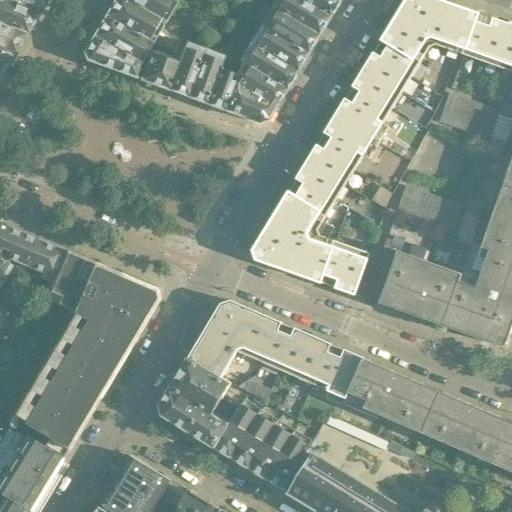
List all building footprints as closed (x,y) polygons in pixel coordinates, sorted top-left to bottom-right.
[(37,15),(2,0),(0,0),(0,23),(25,34),(37,15)] [(2,0),(37,15),(45,0),(2,0)] [(124,0),(114,0),(105,16),(148,40),(160,19),(124,0)] [(170,0),(124,0),(160,19),(170,0)] [(328,16),(301,0),(282,0),(276,10),(317,35),(328,16)] [(338,0),(301,0),(328,16),(338,0)] [(448,49),(462,8),(439,0),(407,0),(385,37),(425,56),(430,47),(436,45),(448,49)] [(467,56),(483,15),(462,8),(448,49),(467,56)] [(317,35),(276,10),(270,19),(265,16),(260,25),(265,28),(306,53),(317,35)] [(488,64),(502,22),(483,15),(467,56),(488,64)] [(105,16),(93,37),(137,60),(140,54),(148,40),(105,16)] [(511,72),(511,25),(502,22),(488,64),(511,72)] [(25,34),(0,23),(0,51),(12,57),(25,34)] [(306,53),(265,28),(261,35),(256,32),(249,43),(295,71),(306,53)] [(141,62),(137,60),(93,37),(83,53),(86,60),(142,80),(146,67),(140,65),(141,62)] [(425,56),(385,37),(377,50),(417,69),(425,56)] [(295,71),(249,43),(246,48),(251,51),(243,63),(285,88),(295,71)] [(185,56),(182,64),(168,90),(189,98),(207,47),(200,44),(198,50),(188,47),(185,56)] [(207,47),(189,98),(205,103),(219,66),(221,59),(213,56),(215,50),(207,47)] [(417,69),(377,50),(370,62),(409,82),(417,69)] [(0,76),(12,57),(0,51),(0,76)] [(168,90),(182,64),(175,61),(151,54),(149,57),(146,67),(142,80),(168,90)] [(177,54),(175,61),(182,64),(185,56),(177,54)] [(285,88),(243,63),(240,61),(237,66),(241,69),(234,82),(274,106),(285,88)] [(409,82),(370,62),(362,74),(401,95),(409,82)] [(227,69),(219,66),(205,103),(223,110),(233,82),(234,82),(230,79),(224,77),(227,69)] [(401,95),(362,74),(354,87),(393,109),(401,95)] [(274,106),(234,82),(233,82),(223,110),(259,123),(265,120),(274,106)] [(393,109),(354,87),(346,101),(384,123),(393,109)] [(450,93),(440,122),(486,137),(496,110),(450,93)] [(384,123),(346,101),(336,117),(374,139),(384,123)] [(511,105),(507,104),(504,103),(501,111),(511,115),(511,105)] [(374,139),(336,117),(327,131),(365,154),(374,139)] [(365,154),(327,131),(316,149),(355,170),(365,154)] [(507,142),(493,137),(487,153),(501,158),(507,142)] [(355,170),(316,149),(308,163),(345,186),(355,170)] [(345,186),(308,163),(297,180),(335,203),(345,186)] [(335,203),(297,180),(287,196),(326,218),(335,203)] [(511,187),(505,185),(483,248),(491,250),(490,251),(511,258),(511,187)] [(462,206),(406,186),(397,210),(454,229),(462,206)] [(315,280),(332,240),(320,236),(318,230),(326,218),(287,196),(254,251),(257,260),(315,280)] [(484,204),(470,199),(465,215),(479,220),(484,204)] [(24,265),(35,239),(3,225),(0,231),(0,258),(6,263),(9,258),(24,265)] [(50,283),(66,252),(35,239),(24,265),(41,272),(38,278),(41,279),(50,283)] [(333,287),(349,246),(332,240),(315,280),(333,287)] [(356,295),(371,253),(349,246),(333,287),(356,295)] [(463,274),(384,246),(366,298),(397,309),(399,304),(403,302),(428,311),(430,314),(428,320),(445,326),(461,282),(463,274)] [(511,258),(490,251),(477,288),(461,282),(445,326),(459,331),(461,325),(464,324),(492,334),(489,342),(503,347),(507,345),(511,331),(511,258)] [(62,456),(155,301),(151,288),(67,252),(43,298),(52,303),(71,315),(6,423),(6,424),(6,425),(6,426),(6,427),(7,428),(16,434),(18,430),(14,427),(15,426),(15,425),(14,423),(14,422),(13,422),(13,421),(13,420),(46,440),(43,445),(62,456)] [(20,306),(33,314),(39,304),(26,297),(20,306)] [(222,304),(190,358),(222,378),(239,350),(245,348),(259,313),(232,301),(222,304)] [(280,322),(259,313),(245,348),(265,357),(280,322)] [(301,331),(280,322),(265,357),(262,362),(283,372),(301,331)] [(322,340),(301,331),(283,372),(305,381),(322,340)] [(343,349),(322,340),(305,381),(326,390),(343,349)] [(364,359),(343,349),(326,390),(347,399),(364,359)] [(189,359),(171,389),(213,415),(231,384),(189,359)] [(394,371),(364,359),(347,399),(344,405),(378,419),(380,415),(405,425),(408,418),(425,425),(421,432),(423,433),(441,391),(412,379),(411,381),(412,382),(411,384),(404,381),(405,378),(404,378),(401,378),(400,379),(392,376),(394,371)] [(240,388),(253,395),(259,381),(253,377),(240,388)] [(229,425),(213,415),(171,389),(161,406),(164,416),(215,448),(229,425)] [(470,404),(441,391),(423,433),(424,434),(427,426),(444,433),(441,441),(480,458),(484,450),(500,458),(497,465),(498,466),(511,433),(511,422),(487,412),(486,414),(487,414),(486,417),(480,414),(481,411),(480,410),(477,411),(476,412),(468,409),(470,404)] [(233,459),(259,416),(242,406),(229,425),(215,448),(233,459)] [(249,468),(274,425),(259,416),(233,459),(249,468)] [(60,460),(25,439),(0,424),(0,447),(49,477),(60,460)] [(266,478),(292,436),(274,425),(249,468),(266,478)] [(511,433),(498,466),(499,466),(502,459),(511,462),(511,433)] [(284,489),(309,447),(292,436),(266,478),(284,489)] [(49,477),(0,447),(0,470),(5,473),(39,494),(49,477)] [(426,511),(410,511),(315,454),(291,493),(321,511),(435,511),(429,508),(426,511)] [(131,456),(100,507),(107,511),(152,511),(161,498),(178,509),(189,491),(131,456)] [(39,494),(5,473),(0,470),(0,493),(3,495),(29,511),(39,494)] [(219,511),(221,510),(190,490),(189,491),(178,509),(176,511),(219,511)] [(3,495),(0,499),(0,511),(28,511),(29,511),(3,495)]
